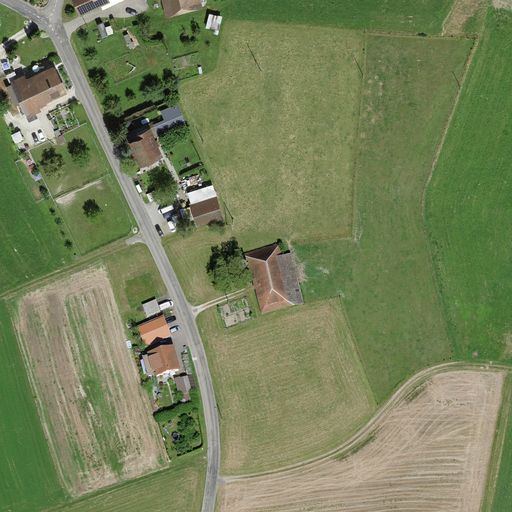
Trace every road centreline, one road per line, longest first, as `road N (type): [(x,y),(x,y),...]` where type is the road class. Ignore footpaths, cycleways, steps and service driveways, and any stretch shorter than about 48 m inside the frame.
road 1 (tertiary): [(55,33),(201,366),(211,422),(206,511)]
road 2 (track): [(511,368),(432,369),(316,460),(210,483)]
